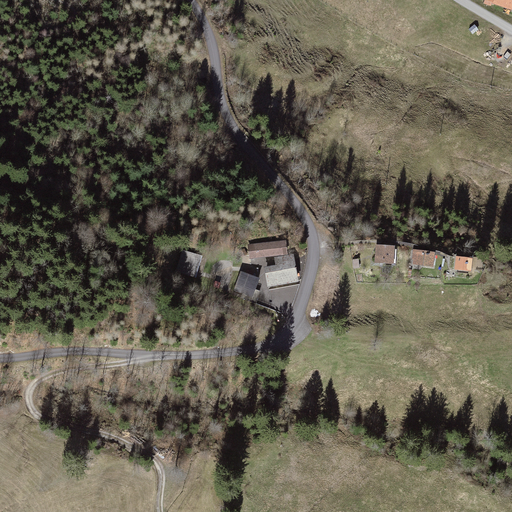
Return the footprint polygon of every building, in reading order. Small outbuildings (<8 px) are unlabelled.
[(511,0),(471,0),(511,13),(511,0)] [(286,259),(286,245),(248,247),(249,261),(286,259)] [(387,267),(388,249),(371,248),(370,266),(387,267)] [(429,252),(408,252),(408,267),(416,267),(416,270),(429,269),(429,252)] [(202,260),(183,254),(176,278),(195,284),(202,260)] [(469,257),(451,257),(451,275),(469,275),(469,257)] [(297,283),(293,264),(264,270),(268,288),(297,283)] [(241,273),(233,292),(253,299),(260,280),(241,273)]
